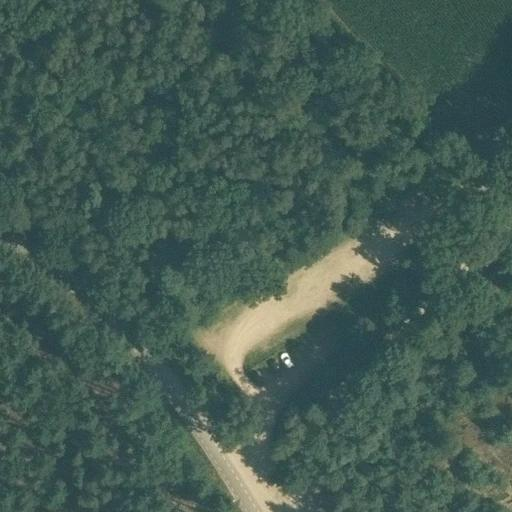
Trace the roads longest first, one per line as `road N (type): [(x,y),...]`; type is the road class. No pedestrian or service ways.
road 1 (unclassified): [(256,511),(128,339),(58,268),(0,228)]
road 2 (track): [(240,489),(506,224)]
